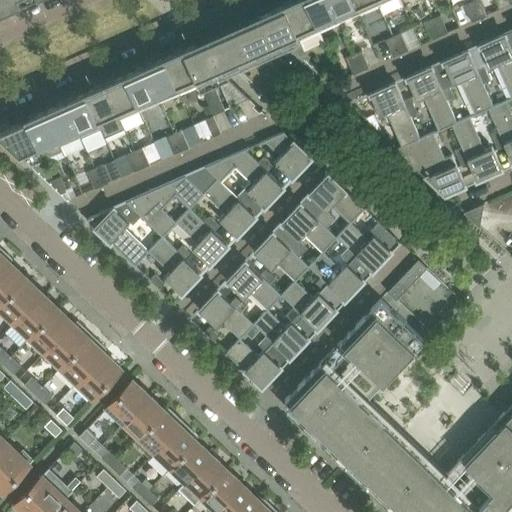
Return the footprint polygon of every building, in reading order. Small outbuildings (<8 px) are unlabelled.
[(324,41),(306,0),(295,0),(285,5),(300,39),(301,39),(308,55),(305,49),(324,41)] [(339,22),(329,0),(306,0),(324,41),(324,40),(320,31),(339,22)] [(359,13),(353,0),(329,0),(339,22),(359,13)] [(379,4),(376,0),(353,0),(359,13),(379,4)] [(400,0),(376,0),(379,4),(383,14),(403,6),(400,0)] [(487,15),(480,0),(472,0),(471,1),(479,18),(487,15)] [(479,18),(471,1),(464,4),(471,22),(479,18)] [(283,50),(291,46),(303,58),(308,55),(301,39),(300,39),(285,5),(285,4),(284,4),(284,5),(259,16),(252,19),(200,43),(194,45),(184,49),(200,87),(201,87),(213,115),(225,110),(213,82),(226,76),(232,73),(283,50)] [(448,32),(440,15),(432,18),(440,36),(448,32)] [(440,36),(432,18),(424,22),(432,39),(440,36)] [(408,50),(401,32),(393,36),(400,53),(408,50)] [(511,48),(505,33),(479,44),(490,68),(497,64),(511,97),(511,96),(511,48)] [(400,53),(393,36),(385,39),(393,57),(400,53)] [(200,87),(184,49),(183,49),(183,50),(164,58),(179,93),(199,84),(200,87)] [(483,83),(477,67),(468,49),(443,61),(453,83),(460,80),(475,113),(487,108),(493,105),(483,83)] [(369,67),(361,50),(353,53),(361,71),(369,67)] [(361,71),(353,53),(345,57),(353,74),(361,71)] [(179,93),(164,58),(164,57),(163,58),(164,58),(145,67),(160,101),(179,93)] [(442,88),(449,85),(453,83),(443,61),(406,77),(416,100),(424,96),(438,129),(451,123),(457,121),(447,99),(442,88)] [(491,80),(484,64),(477,67),(483,83),(491,80)] [(160,101),(145,67),(144,66),(144,67),(134,71),(125,75),(124,75),(124,76),(140,110),(160,101)] [(140,110),(124,76),(105,84),(120,119),(140,110)] [(250,98),(230,80),(220,84),(230,107),(250,98)] [(410,115),(403,100),(395,82),(370,93),(378,111),(380,116),(387,112),(401,145),(420,137),(410,115)] [(120,119),(105,84),(104,84),(104,85),(85,93),(100,128),(120,119)] [(454,96),(449,85),(442,88),(447,99),(454,96)] [(100,128),(85,93),(85,92),(84,93),(85,93),(66,102),(81,136),(100,128)] [(418,112),(411,97),(403,100),(410,115),(418,112)] [(511,112),(506,99),(493,105),(487,108),(497,130),(504,145),(511,161),(511,112)] [(81,136),(66,102),(65,101),(65,102),(57,106),(46,110),(65,154),(61,145),(81,136)] [(65,154),(46,110),(45,110),(45,111),(26,119),(44,160),(46,163),(65,154)] [(381,129),(374,113),(365,117),(379,131),(381,129)] [(221,133),(213,115),(205,119),(213,136),(221,133)] [(484,150),(469,116),(457,121),(451,123),(461,146),(468,161),(476,180),(478,179),(482,178),(502,168),(492,146),(484,150)] [(44,160),(26,119),(26,118),(25,119),(0,130),(0,134),(31,166),(44,160)] [(189,147),(182,129),(174,133),(181,150),(189,147)] [(312,157),(283,130),(283,131),(283,132),(264,140),(280,154),(274,160),(292,177),(312,157)] [(504,145),(497,130),(490,133),(497,148),(504,145)] [(465,185),(452,154),(444,157),(433,131),(420,137),(401,145),(397,148),(445,193),(446,193),(465,185)] [(181,150),(174,133),(166,136),(173,154),(181,150)] [(468,161),(461,146),(454,149),(461,165),(468,161)] [(150,164),(142,147),(134,150),(142,168),(150,164)] [(264,206),(284,186),(269,172),(260,163),(245,149),(205,166),(207,168),(218,178),(221,181),(234,166),(252,183),(246,189),(264,206)] [(142,168),(134,150),(127,154),(135,171),(142,168)] [(275,167),(265,157),(260,163),(269,172),(275,167)] [(110,182),(102,164),(95,168),(102,185),(110,182)] [(102,185),(95,168),(87,171),(95,189),(102,185)] [(365,208),(328,173),(327,174),(309,193),(323,207),(315,216),(327,227),(335,218),(327,211),(333,205),(351,222),(365,208)] [(162,208),(175,193),(190,207),(204,193),(185,175),(126,201),(142,216),(163,236),(176,222),(162,208)] [(67,191),(60,176),(53,179),(61,194),(67,191)] [(232,192),(221,181),(218,178),(204,193),(224,212),(219,218),(237,235),(256,215),(242,201),(232,192)] [(148,250),(124,227),(130,221),(133,225),(142,216),(126,201),(86,219),(135,265),(148,250)] [(327,227),(315,216),(301,202),(281,222),(300,239),(305,234),(323,251),(337,237),(327,227)] [(479,227),(484,203),(464,212),(479,227)] [(214,230),(205,221),(190,207),(176,222),(197,241),(191,246),(209,264),(228,244),(214,230)] [(219,224),(210,215),(205,221),(214,230),(219,224)] [(392,250),(374,233),(368,239),(351,222),(337,236),(349,248),(358,257),(372,270),(392,250)] [(309,265),(297,254),(287,245),(273,231),(254,251),(272,268),(278,263),(296,280),(309,265)] [(201,273),(187,259),(177,250),(163,236),(149,250),(169,270),(163,275),(181,293),(201,273)] [(302,248),(293,239),(287,245),(297,254),(302,248)] [(192,253),(182,244),(177,250),(187,259),(192,253)] [(358,257),(349,248),(343,253),(353,262),(358,257)] [(0,272),(10,262),(9,261),(11,258),(2,250),(0,252),(0,272)] [(364,279),(346,262),(341,268),(323,251),(310,265),(321,276),(345,299),(364,279)] [(396,300),(418,275),(434,289),(440,282),(425,268),(426,266),(418,259),(387,291),(396,300)] [(269,283),(260,274),(246,260),(226,280),(245,297),(250,291),(269,308),(282,294),(269,283)] [(0,303),(25,277),(10,262),(0,272),(0,303)] [(275,277),(265,268),(260,274),(269,283),(275,277)] [(164,282),(150,269),(145,275),(159,288),(164,282)] [(317,328),(345,299),(321,276),(316,282),(323,289),(320,292),(319,291),(313,297),(296,280),(282,294),(317,328)] [(0,308),(14,321),(41,292),(25,277),(0,303),(0,308)] [(255,323),(242,311),(232,302),(218,289),(198,309),(216,325),(221,320),(239,336),(240,338),(254,323),(255,323)] [(29,336),(57,307),(41,292),(14,321),(29,336)] [(446,472),(410,437),(369,397),(415,349),(423,341),(424,340),(390,307),(381,298),(285,399),(403,511),(498,511),(505,505),(511,497),(511,402),(502,414),(446,472)] [(45,351),(73,322),(57,307),(29,336),(45,351)] [(309,337),(291,320),(285,326),(268,309),(255,323),(254,323),(266,334),(276,343),(289,357),(309,337)] [(61,366),(88,337),(83,332),(86,329),(77,321),(74,324),(73,322),(45,351),(61,366)] [(218,334),(209,325),(204,331),(213,340),(218,334)] [(276,343),(266,334),(261,340),(270,349),(276,343)] [(76,381),(104,352),(102,350),(105,348),(96,339),(93,342),(88,337),(61,366),(76,381)] [(281,366),(263,349),(258,354),(240,338),(227,352),(262,386),(281,366)] [(0,360),(3,364),(11,356),(1,346),(0,346),(0,360)] [(93,396),(120,367),(104,352),(76,381),(93,396)] [(21,365),(11,356),(3,364),(13,373),(21,365)] [(42,386),(32,376),(24,384),(34,393),(42,386)] [(22,390),(10,379),(3,387),(14,397),(22,390)] [(123,422),(149,395),(132,379),(107,406),(123,422)] [(52,395),(42,386),(34,393),(45,403),(52,395)] [(33,401),(22,390),(14,397),(26,408),(33,401)] [(139,436),(165,410),(149,395),(123,422),(139,436)] [(74,416),(63,406),(56,414),(67,424),(74,416)] [(155,451),(180,424),(175,420),(178,417),(169,408),(166,411),(165,410),(139,436),(155,451)] [(62,429),(51,418),(44,425),(55,436),(62,429)] [(170,466),(196,439),(194,438),(197,435),(188,427),(185,429),(180,424),(155,451),(170,466)] [(95,437),(86,428),(79,436),(88,445),(95,437)] [(186,481),(212,454),(196,439),(170,466),(185,480),(186,481)] [(0,487),(3,490),(29,463),(34,458),(33,457),(32,458),(23,449),(19,453),(5,440),(0,445),(0,487)] [(83,449),(74,441),(65,449),(72,455),(79,454),(83,449)] [(118,459),(109,450),(102,458),(111,466),(118,459)] [(202,497),(227,469),(212,454),(186,481),(185,480),(178,488),(195,504),(202,497)] [(119,474),(126,467),(118,459),(111,466),(119,474)] [(51,511),(66,497),(73,490),(49,467),(15,502),(25,511),(51,511)] [(108,486),(115,479),(103,468),(96,475),(108,486)] [(217,511),(243,484),(227,469),(202,497),(217,511)] [(126,489),(115,479),(108,486),(119,497),(126,489)] [(149,488),(140,480),(133,488),(142,496),(149,488)] [(218,511),(246,511),(259,499),(243,484),(217,511),(218,511)] [(151,504),(158,497),(149,488),(142,496),(151,504)] [(80,511),(66,497),(51,511),(80,511)] [(272,511),(269,509),(272,507),(263,498),(261,501),(259,499),(246,511),(272,511)] [(145,511),(148,510),(136,499),(129,507),(134,511),(145,511)]
